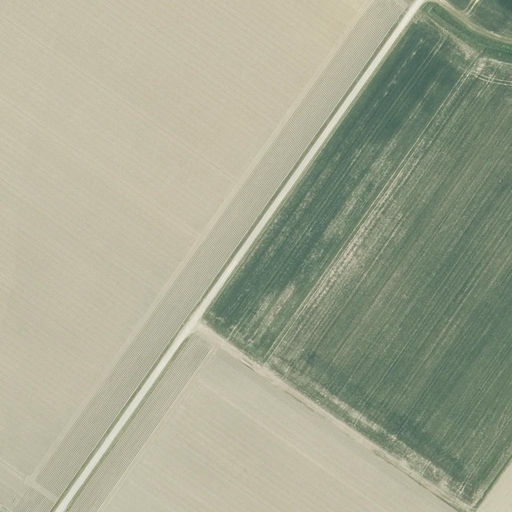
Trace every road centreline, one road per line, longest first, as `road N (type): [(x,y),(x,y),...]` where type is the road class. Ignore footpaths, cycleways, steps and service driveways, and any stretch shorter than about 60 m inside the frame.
road 1 (unclassified): [(419,0),(58,511)]
road 2 (track): [(191,323),(454,508)]
